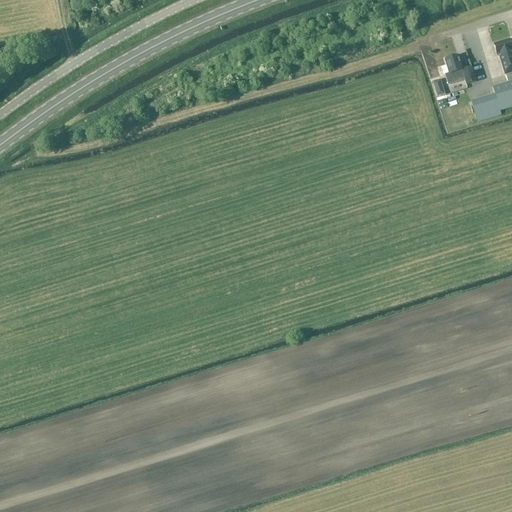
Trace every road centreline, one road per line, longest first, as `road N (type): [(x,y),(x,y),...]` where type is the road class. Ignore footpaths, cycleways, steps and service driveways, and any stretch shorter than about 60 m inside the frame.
road 1 (primary): [(0,145),(143,52),(259,0)]
road 2 (unclassified): [(0,114),(194,0)]
